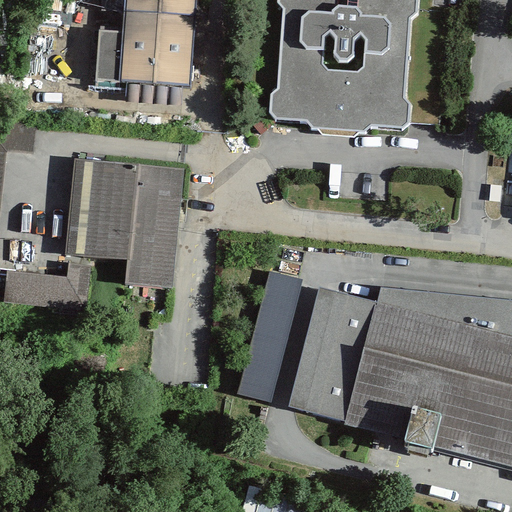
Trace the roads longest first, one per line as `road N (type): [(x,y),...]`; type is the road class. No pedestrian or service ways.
road 1 (unclassified): [(206,208),(511,237)]
road 2 (unknown): [(477,158),(211,128)]
road 3 (unknown): [(208,172),(52,148),(38,173),(22,249)]
